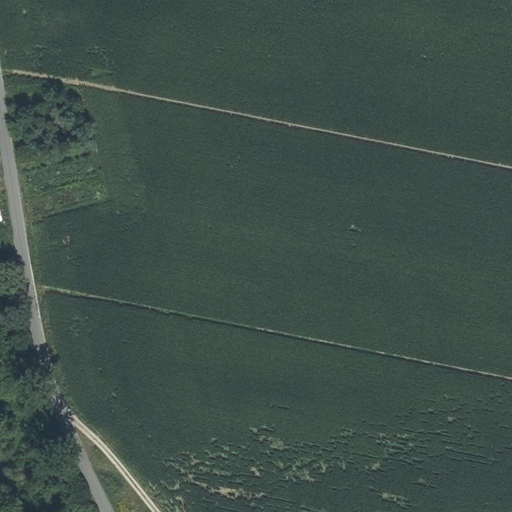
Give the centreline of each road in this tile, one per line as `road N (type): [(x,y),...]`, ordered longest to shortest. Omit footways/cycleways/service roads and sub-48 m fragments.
road 1 (unclassified): [(0,105),(42,367),(106,511)]
road 2 (track): [(154,511),(57,410)]
